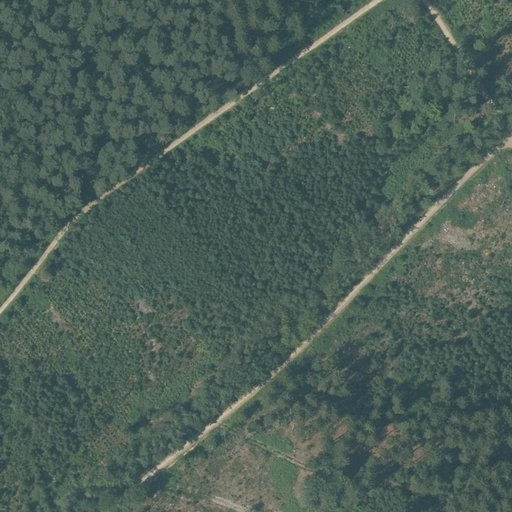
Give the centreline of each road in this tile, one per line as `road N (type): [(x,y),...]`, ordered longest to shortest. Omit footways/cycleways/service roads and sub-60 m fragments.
road 1 (track): [(106,511),(232,408),(509,140)]
road 2 (track): [(377,0),(72,221),(0,308)]
road 3 (track): [(424,0),(509,140)]
